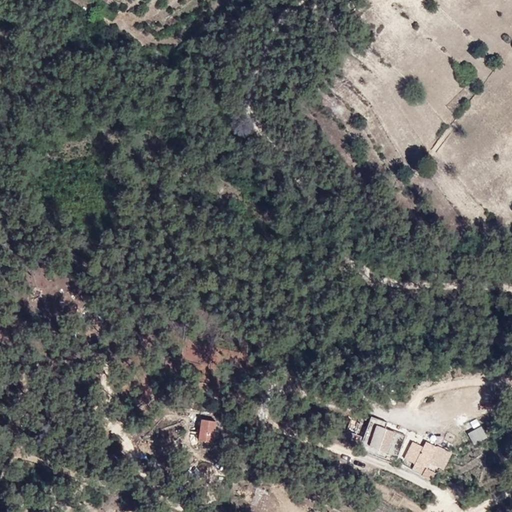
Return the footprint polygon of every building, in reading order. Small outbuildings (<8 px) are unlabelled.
[(380,413),(364,408),(362,414),(378,419),(380,413)] [(210,433),(212,412),(196,410),(193,431),(210,433)] [(378,419),(362,414),(352,441),(389,455),(399,427),(378,419)] [(474,418),(461,425),(467,436),(480,429),(474,418)] [(423,455),(437,462),(445,445),(431,438),(430,440),(418,434),(416,439),(405,434),(398,451),(408,456),(406,461),(425,472),(428,465),(421,461),(423,455)]
